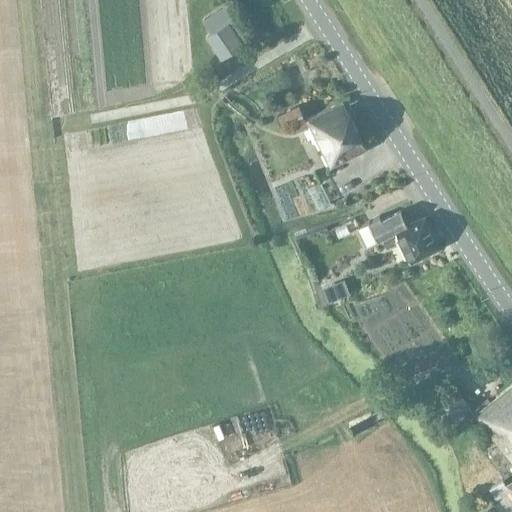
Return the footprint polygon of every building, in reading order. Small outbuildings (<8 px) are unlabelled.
[(221,58),(242,44),(228,23),(207,37),(221,58)] [(330,167),(367,149),(343,101),(307,119),(330,167)] [(277,116),(285,130),(306,119),(299,105),(277,116)] [(367,245),(381,238),(387,249),(401,242),(411,262),(441,247),(425,216),(408,224),(401,210),(381,220),(380,216),(358,227),(367,245)] [(446,424),(469,406),(451,383),(428,401),(446,424)] [(511,384),(475,414),(511,461),(511,384)] [(511,481),(506,485),(503,480),(492,487),(489,488),(489,490),(495,500),(510,491),(511,494),(511,481)]
